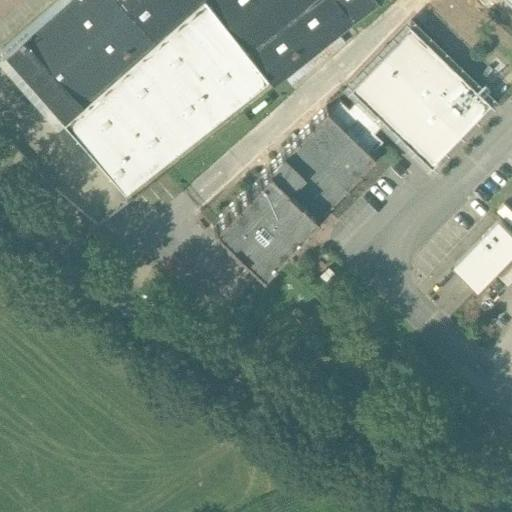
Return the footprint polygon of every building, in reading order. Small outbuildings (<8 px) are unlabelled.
[(131,176),(365,0),(51,0),(8,40),(131,176)] [(431,165),(384,120),(379,125),(431,174),(501,102),(412,15),(341,88),(354,100),(358,95),(350,87),(412,24),(493,102),(431,165)] [(384,120),(431,165),(493,102),(412,24),(350,87),(358,95),(354,100),(348,106),(340,98),(329,110),(371,150),(382,139),(373,131),(379,125),(384,120)] [(213,224),(262,271),(375,155),(371,150),(329,110),(326,107),(213,224)] [(511,256),(511,239),(496,224),(452,268),(476,292),(511,256)]
